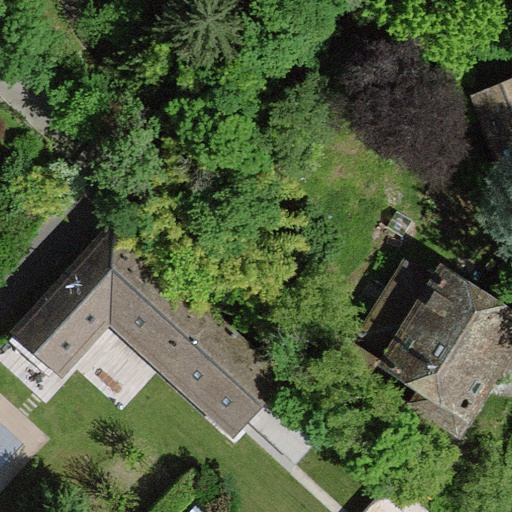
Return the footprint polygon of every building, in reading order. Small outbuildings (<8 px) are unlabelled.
[(18,329),(63,369),(112,316),(234,430),(284,376),(115,222),(18,329)] [(396,354),(439,285),(409,268),(368,336),(396,354)] [(396,354),(389,366),(426,389),(418,404),(460,428),(511,344),(511,315),(446,274),(439,285),(396,354)] [(428,454),(405,479),(439,511),(458,511),(474,495),(428,454)] [(433,511),(397,478),(366,511),(433,511)]
